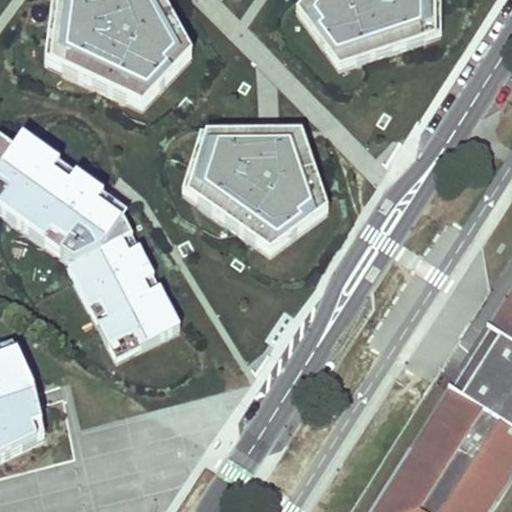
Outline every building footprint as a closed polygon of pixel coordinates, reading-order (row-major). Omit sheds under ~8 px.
[(157,0),(97,0),(53,9),(45,69),(142,114),(192,62),(157,0)] [(306,0),(297,13),(340,74),(442,40),(441,0),(306,0)] [(201,141),(182,197),(270,259),(326,215),(300,138),(270,139),(201,141)] [(16,158),(0,146),(0,217),(74,271),(68,273),(116,367),(180,334),(119,214),(24,147),(16,158)] [(511,309),(493,340),(501,344),(463,405),(455,400),(400,487),(392,500),(390,511),(389,511),(487,511),(509,479),(511,480),(511,309)] [(480,346),(448,396),(455,400),(463,405),(501,344),(493,340),(487,336),(480,346)] [(0,354),(0,365),(16,361),(12,351),(0,354)] [(0,462),(44,442),(34,396),(16,361),(0,365),(0,462)]
